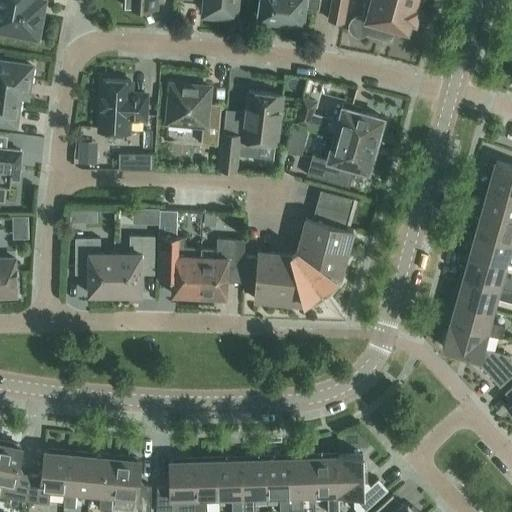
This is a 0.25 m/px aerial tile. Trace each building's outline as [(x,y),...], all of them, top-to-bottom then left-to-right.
[(0,0),(0,30),(36,37),(44,0),(43,0),(0,0)] [(101,0),(85,0),(88,13),(103,10),(101,0)] [(204,0),(204,11),(215,12),(215,15),(231,17),(231,13),(234,14),(235,0),(204,0)] [(260,0),(259,16),(301,21),(303,5),(317,7),(318,0),(260,0)] [(331,0),(328,18),(343,21),(346,0),(331,0)] [(414,3),(403,0),(365,0),(361,16),(357,16),(352,18),(350,22),(350,27),(352,31),(356,34),(361,34),(365,32),(382,37),(386,24),(407,30),(410,20),(414,21),(418,7),(414,6),(414,3)] [(32,65),(0,60),(0,122),(15,125),(19,95),(27,96),(32,65)] [(130,79),(102,78),(100,130),(128,131),(128,116),(144,117),(145,93),(129,92),(130,79)] [(210,85),(170,82),(166,122),(202,125),(201,142),(217,144),(220,119),(207,118),(210,85)] [(282,93),(248,89),(242,139),(275,143),(282,93)] [(330,118),(321,115),(312,113),(315,100),(302,96),(295,121),(309,125),(334,132),(375,143),(378,132),(382,134),(386,120),(382,119),(383,116),(360,110),(361,105),(343,100),(339,116),(331,114),(330,118)] [(234,169),(239,133),(223,131),(218,167),(234,169)] [(372,154),(375,143),(334,132),(327,157),(312,153),(306,174),(348,185),(354,166),(368,170),(368,167),(372,168),(376,155),(372,154)] [(0,198),(2,199),(4,182),(10,182),(11,170),(18,170),(21,149),(0,147),(0,198)] [(119,152),(118,168),(153,168),(153,152),(119,152)] [(292,177),(295,156),(287,155),(284,176),(292,177)] [(280,175),(280,156),(271,156),(271,175),(280,175)] [(489,183),(511,189),(511,164),(495,159),(494,164),(491,164),(486,183),(488,184),(489,183)] [(480,206),(511,214),(511,189),(489,183),(488,184),(487,191),(484,190),(480,206)] [(312,217),(345,227),(354,197),(320,188),(312,217)] [(287,202),(286,213),(311,216),(312,205),(287,202)] [(511,214),(480,206),(475,221),(478,222),(476,229),(511,239),(511,214)] [(204,211),(204,224),(215,224),(216,211),(204,211)] [(143,229),(158,227),(156,212),(142,213),(143,229)] [(294,250),(325,295),(326,294),(325,293),(330,288),(333,286),(334,284),(336,282),(339,278),(352,228),(345,227),(312,217),(306,215),(297,247),(296,249),(294,250)] [(511,239),(476,229),(474,237),(471,236),(467,252),(505,263),(508,251),(511,251),(511,239)] [(114,251),(114,292),(140,292),(140,265),(154,265),(154,234),(129,234),(129,251),(114,251)] [(199,294),(201,246),(185,245),(186,235),(158,234),(157,278),(172,278),(172,293),(178,293),(179,296),(190,296),(192,294),(199,294)] [(216,246),(201,246),(199,294),(205,294),(206,297),(217,297),(219,295),(226,295),(227,265),(230,262),(243,263),(244,238),(217,236),(216,246)] [(114,292),(114,251),(99,251),(99,237),(74,237),(74,273),(88,273),(88,292),(114,292)] [(324,295),(325,295),(294,250),(292,251),(291,252),(258,249),(257,255),(244,254),(242,289),(254,290),(254,297),(286,300),(286,293),(302,292),(304,303),(310,301),(314,299),(317,298),(324,294),(324,295)] [(505,263),(467,252),(462,267),(465,268),(463,276),(511,289),(511,277),(501,274),(505,263)] [(0,294),(15,294),(14,257),(0,257),(0,294)] [(511,289),(463,276),(461,283),(458,282),(454,298),(492,309),(495,297),(511,301),(511,289)] [(492,309),(454,298),(449,314),(452,314),(450,321),(450,322),(486,332),(486,333),(500,337),(504,325),(488,321),(492,309)] [(450,322),(450,321),(449,321),(442,345),(479,356),(477,361),(499,386),(511,373),(511,356),(509,354),(482,346),(486,333),(486,332),(450,322)] [(0,480),(2,481),(0,491),(0,494),(25,500),(29,473),(17,471),(22,446),(17,445),(18,443),(0,439),(0,480)] [(49,487),(64,489),(68,452),(69,452),(69,449),(49,447),(48,450),(44,449),(41,474),(29,473),(25,500),(48,502),(49,487)] [(68,452),(64,489),(63,504),(74,506),(76,490),(89,491),(92,451),(76,450),(76,452),(69,452),(68,452)] [(116,456),(115,456),(108,456),(108,453),(92,451),(89,491),(101,492),(99,508),(110,509),(112,493),(116,456)] [(313,453),(314,492),(327,492),(327,511),(340,511),(339,493),(338,493),(337,455),(330,455),(330,452),(313,453)] [(338,493),(339,493),(353,492),(353,506),(359,511),(361,511),(388,488),(378,478),(370,485),(367,481),(363,481),(362,452),(337,453),(337,455),(338,493)] [(289,456),(291,509),(302,509),(302,493),(314,492),(313,453),(297,453),(297,456),(289,456)] [(115,454),(115,456),(116,456),(112,493),(110,509),(150,511),(151,484),(138,483),(140,459),(135,458),(136,456),(115,454)] [(241,458),(243,510),(254,510),(254,494),(266,494),(265,454),(249,455),(249,457),(241,458)] [(291,509),(289,456),(282,456),(282,454),(265,454),(266,494),(279,493),(279,509),(291,509)] [(243,510),(241,458),(234,458),(234,455),(217,456),(218,495),(231,495),(231,511),(243,510)] [(156,511),(195,510),(195,496),(194,459),(194,456),(174,457),(174,459),(169,460),(170,484),(157,485),(156,511)] [(218,495),(217,456),(201,456),(201,459),(194,459),(195,496),(195,510),(195,511),(207,511),(206,496),(218,495)] [(420,511),(412,505),(410,507),(407,504),(404,507),(392,493),(370,511),(420,511)]
